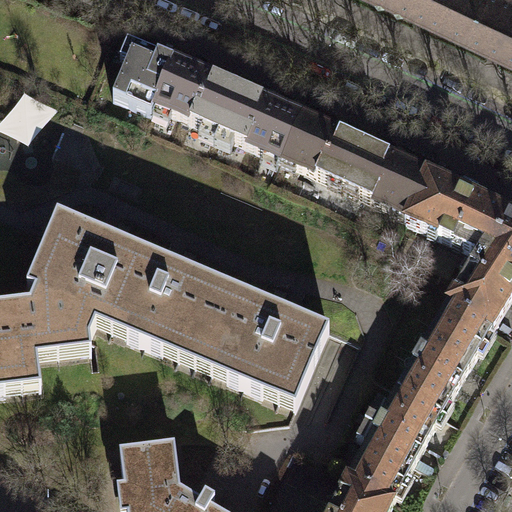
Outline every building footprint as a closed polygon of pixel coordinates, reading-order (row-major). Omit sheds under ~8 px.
[(465,30),(478,0),(399,0),(412,6),(465,30)] [(511,52),(511,0),(478,0),(465,30),(490,42),(511,52)] [(156,113),(175,67),(155,59),(135,51),(113,104),(152,121),(156,113)] [(175,67),(156,113),(219,140),(239,95),(207,81),(175,67)] [(239,95),(219,140),(282,167),(302,122),(270,108),(239,95)] [(302,122),(282,167),(345,196),(365,151),(334,136),(302,122)] [(365,151),(345,196),(407,224),(428,180),(396,165),(365,151)] [(428,180),(407,224),(406,227),(478,262),(478,261),(494,267),(505,249),(498,246),(511,219),(469,199),(428,180)] [(494,267),(478,261),(478,262),(449,307),(494,335),(511,305),(511,219),(498,246),(505,249),(494,267)] [(66,225),(30,310),(35,356),(37,356),(56,354),(56,355),(91,351),(91,345),(100,322),(99,321),(129,252),(104,241),(66,225)] [(129,252),(99,321),(100,322),(131,335),(127,344),(163,360),(167,350),(198,363),(228,293),(169,269),(129,252)] [(228,293),(198,363),(231,377),(227,387),(263,402),(267,392),(300,406),(330,336),(287,319),(228,293)] [(494,335),(449,307),(398,395),(443,421),(468,378),(494,335)] [(0,401),(6,400),(5,390),(40,386),(37,356),(35,356),(30,310),(0,314),(0,401)] [(398,395),(397,395),(379,426),(370,421),(366,429),(375,434),(347,485),(394,509),(418,465),(443,421),(398,395)] [(211,511),(215,506),(206,501),(202,508),(180,495),(175,451),(120,458),(125,494),(130,493),(132,511),(211,511)] [(347,485),(346,485),(332,511),(392,511),(394,509),(347,485)]
